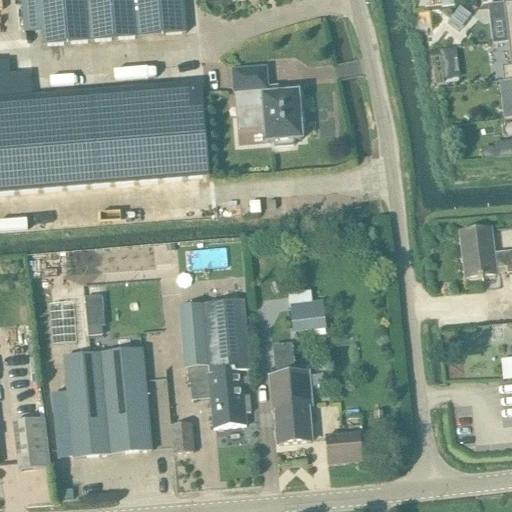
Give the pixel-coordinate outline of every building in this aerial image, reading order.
[(20,0),(24,34),(41,32),(43,48),(187,35),(183,0),(20,0)] [(508,43),(511,42),(511,2),(503,4),(508,43)] [(511,82),(511,42),(508,43),(511,66),(502,68),(504,83),(511,82)] [(267,89),(266,69),(233,72),(235,93),(236,93),(237,109),(258,107),(264,113),(267,144),(275,143),(275,148),(294,147),(293,141),(302,141),(298,95),(278,96),(277,88),(267,89)] [(33,97),(31,74),(0,76),(0,196),(209,179),(202,83),(33,97)] [(496,276),(495,270),(507,269),(507,274),(511,273),(511,251),(493,254),(490,230),(460,234),(465,280),(496,276)] [(65,288),(65,276),(220,267),(219,244),(28,256),(30,290),(65,288)] [(105,328),(102,297),(84,299),(87,329),(105,328)] [(249,398),(244,399),(242,386),(251,386),(250,372),(251,372),(245,302),(178,308),(184,371),(187,370),(188,385),(210,383),(214,430),(246,428),(245,416),(250,415),(249,398)] [(324,305),(289,309),(292,334),(327,330),(324,305)] [(274,365),(292,365),(292,346),(275,346),(274,365)] [(143,351),(63,358),(73,460),(152,453),(143,351)] [(309,373),(269,377),(272,413),(276,413),(279,447),(311,444),(308,409),(312,408),(309,373)] [(10,406),(12,423),(18,472),(51,468),(45,420),(43,402),(10,406)] [(192,425),(170,427),(173,456),(194,454),(192,425)] [(327,468),(362,465),(360,434),(325,437),(327,468)]
